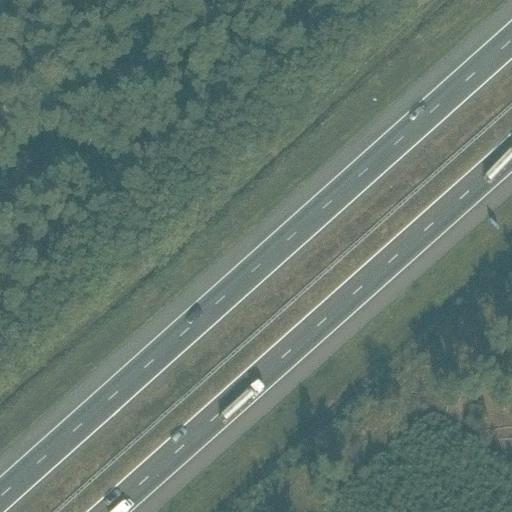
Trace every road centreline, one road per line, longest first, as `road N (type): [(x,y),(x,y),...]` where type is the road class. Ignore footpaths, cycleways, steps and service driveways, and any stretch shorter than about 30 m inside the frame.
road 1 (motorway): [(511,38),(0,495)]
road 2 (motorway): [(108,511),(511,152)]
